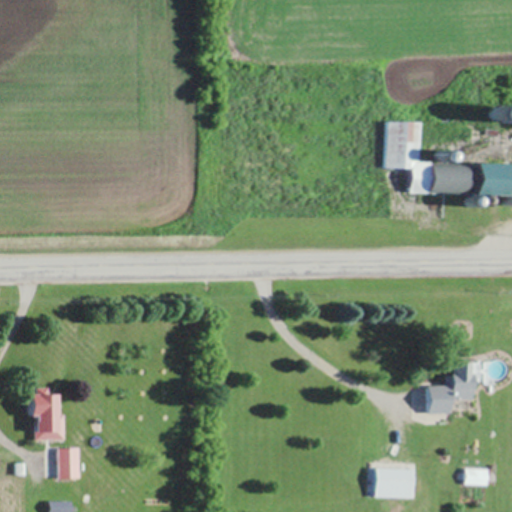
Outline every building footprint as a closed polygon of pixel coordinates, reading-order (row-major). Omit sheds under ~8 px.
[(491,117),(490,116),(488,114),(488,112),(488,111),(488,109),(488,107),(490,106),(491,105),(493,104),(494,104),(497,104),(498,105),(500,106),(501,107),(501,108),(502,110),(502,112),(501,114),(500,116),(498,117),(496,118),(494,118),(493,117),(491,117)] [(384,118),(417,119),(417,159),(428,159),(429,161),(473,161),(473,159),(511,160),(511,163),(511,191),(510,191),(428,191),(428,190),(408,189),(408,164),(383,164),(384,118)] [(435,157),(434,156),(434,155),(434,153),(434,152),(434,151),(436,149),(437,149),(438,148),(439,148),(441,148),(442,148),(443,149),(444,150),(445,151),(446,152),(446,154),(446,155),(445,157),(443,159),(442,159),(440,160),(438,160),(436,159),(435,157)] [(466,203),(465,202),(464,201),(464,200),(464,199),(465,197),(465,196),(466,195),(467,195),(468,195),(469,194),(471,195),(472,195),(473,196),(474,197),(474,198),(474,200),(474,201),(473,203),(471,204),(470,205),(469,205),(467,204),(466,203)] [(481,201),(480,200),(480,199),(480,198),(480,197),(480,196),(481,195),(482,194),(483,194),(484,194),(485,194),(486,194),(487,195),(487,196),(488,197),(488,198),(488,199),(487,200),(486,201),(486,202),(485,202),(484,202),(482,202),(481,201)] [(424,410),(424,383),(443,382),(442,372),(447,372),(447,371),(450,371),(450,359),(464,359),(465,371),(468,370),(469,396),(446,397),(446,410),(424,411),(424,410)] [(25,390),(31,390),(31,385),(43,385),(43,390),(51,390),(52,411),(59,411),(60,436),(30,437),(30,412),(25,412),(25,390)] [(397,439),(382,439),(382,462),(397,462),(397,439)] [(53,446),(75,445),(76,475),(54,476),(53,446)] [(12,460),(21,460),(21,472),(12,472),(12,460)] [(372,465),(409,466),(408,495),(371,494),(372,465)] [(462,466),(485,467),(484,483),(461,482),(462,466)] [(0,501),(0,473),(19,473),(19,501),(0,501)] [(423,511),(425,482),(387,479),(385,501),(396,502),(395,511),(423,511)] [(45,511),(45,498),(68,498),(68,511),(45,511)]
